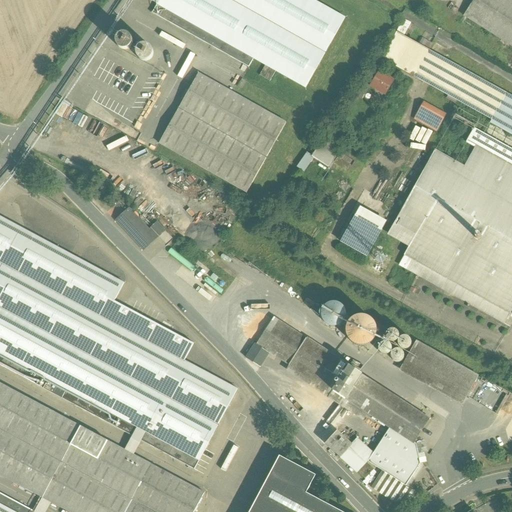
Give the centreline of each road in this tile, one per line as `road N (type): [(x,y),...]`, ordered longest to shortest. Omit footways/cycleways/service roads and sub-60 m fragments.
road 1 (unclassified): [(13,144),(84,203),(370,511)]
road 2 (unclassified): [(115,0),(13,144)]
